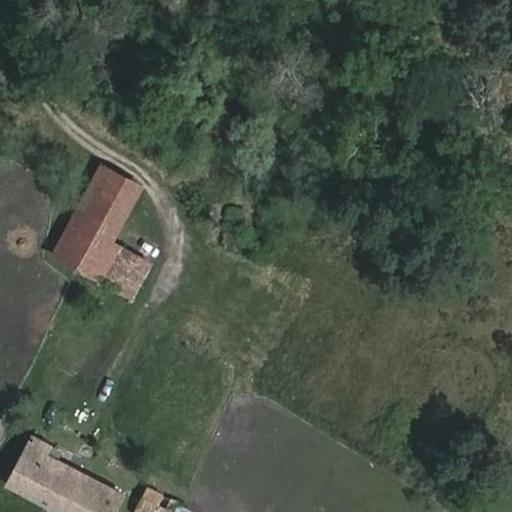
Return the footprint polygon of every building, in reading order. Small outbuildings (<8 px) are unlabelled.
[(54,256),(89,275),(107,243),(138,188),(102,167),(54,256)] [(89,275),(130,297),(148,265),(107,243),(89,275)] [(44,453),(48,446),(33,438),(7,484),(59,511),(112,511),(122,495),(54,459),(44,453)] [(58,452),(48,446),(44,453),(54,459),(58,452)] [(172,511),(177,503),(148,488),(135,511),(172,511)]
